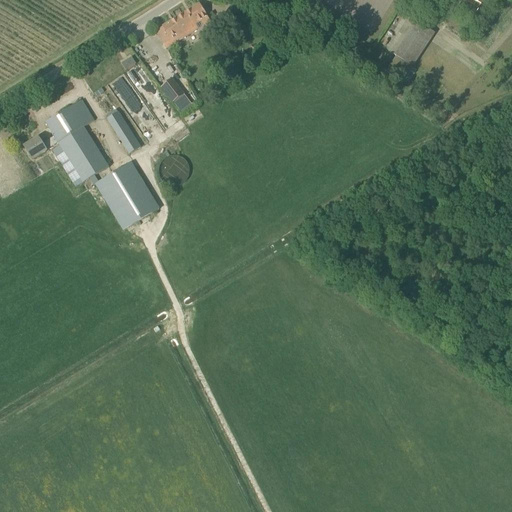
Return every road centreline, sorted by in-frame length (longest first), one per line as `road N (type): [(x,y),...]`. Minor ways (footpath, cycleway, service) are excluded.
road 1 (track): [(140,157),(162,200),(150,246),(184,340),(266,511)]
road 2 (unclassified): [(0,108),(175,0)]
